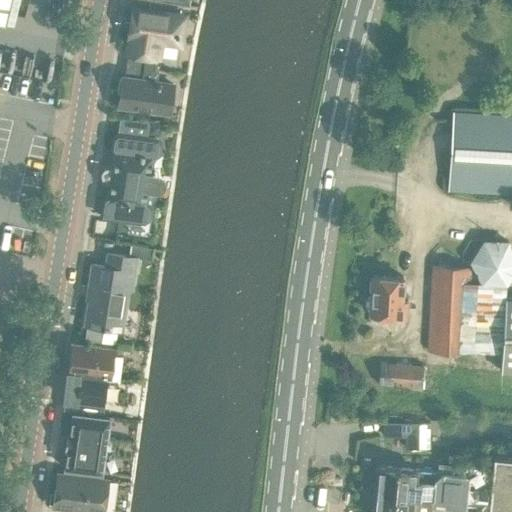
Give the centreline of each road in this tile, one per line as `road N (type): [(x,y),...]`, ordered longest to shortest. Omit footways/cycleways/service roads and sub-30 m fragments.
road 1 (primary): [(276,511),(324,155),(360,0)]
road 2 (tertiary): [(17,511),(98,0)]
